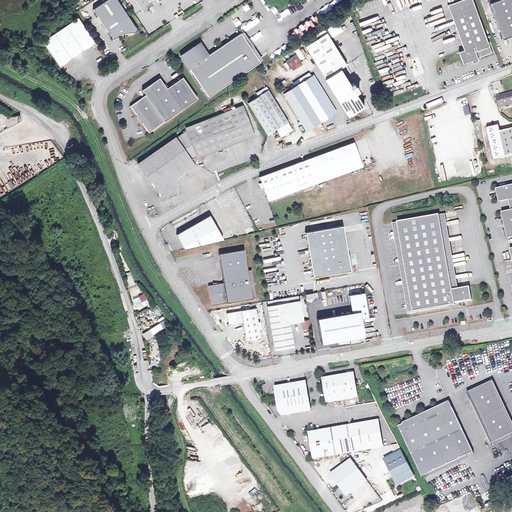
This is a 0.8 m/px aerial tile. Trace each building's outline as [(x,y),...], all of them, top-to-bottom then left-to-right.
[(116,0),(106,0),(93,9),(113,39),(122,33),(134,32),(136,29),(116,0)] [(134,0),(142,10),(146,8),(145,6),(151,1),(152,3),(156,0),(157,2),(159,0),(134,0)] [(473,0),(459,0),(448,4),(465,49),(459,51),(464,63),(473,60),(473,62),(474,62),(475,62),(476,61),(477,61),(479,60),(480,60),(479,58),(493,52),(473,0)] [(511,0),(499,0),(491,3),(504,39),(511,35),(511,0)] [(272,11),(275,18),(280,15),(276,8),(272,11)] [(236,27),(241,23),(235,14),(230,17),(236,27)] [(276,19),(280,25),(285,22),(281,16),(276,19)] [(78,18),(42,41),(60,67),(95,43),(78,18)] [(257,18),(247,24),(250,28),(260,22),(257,18)] [(258,32),(261,36),(267,33),(265,28),(258,32)] [(327,32),(305,46),(325,78),(341,68),(347,64),(327,32)] [(194,47),(180,56),(208,97),(260,62),(240,33),(207,55),(200,45),(195,49),(194,47)] [(296,54),(286,61),(291,69),(301,62),(296,54)] [(341,68),(325,78),(348,115),(364,105),(341,68)] [(301,83),(297,85),(320,122),(334,114),(311,76),(309,73),(299,79),(301,83)] [(159,78),(142,90),(145,95),(130,106),(136,116),(141,124),(141,123),(148,133),(197,99),(182,77),(166,88),(159,78)] [(320,122),(297,85),(290,90),(288,87),(281,92),(283,94),(306,131),(320,122)] [(257,97),(247,103),(267,135),(276,130),(281,137),(292,130),(268,91),(267,92),(265,88),(256,94),(257,97)] [(511,102),(511,93),(511,91),(505,92),(506,94),(497,95),(499,104),(511,102)] [(226,113),(186,128),(187,131),(196,155),(197,157),(253,135),(242,106),(232,110),(230,107),(224,109),(226,113)] [(494,159),(511,155),(511,128),(500,131),(499,128),(496,125),(487,127),(494,159)] [(173,135),(137,161),(153,184),(190,159),(189,158),(196,155),(187,131),(174,136),(173,135)] [(353,142),(306,159),(315,184),(362,167),(353,142)] [(190,159),(153,184),(163,198),(180,192),(170,179),(192,164),(190,159)] [(306,159),(259,177),(268,201),(315,184),(306,159)] [(511,185),(497,189),(499,202),(508,200),(511,211),(502,213),(508,238),(511,237),(511,249),(511,250),(511,255),(511,185)] [(440,215),(453,290),(458,289),(445,214),(440,215)] [(440,215),(398,222),(413,312),(455,305),(455,303),(453,290),(440,215)] [(209,216),(177,234),(184,248),(216,229),(209,216)] [(398,222),(392,223),(408,313),(413,312),(398,222)] [(342,226),(306,233),(313,277),(350,271),(349,266),(351,265),(350,260),(348,261),(342,226)] [(213,285),(208,285),(212,305),(252,299),(247,270),(243,249),(218,254),(223,283),(219,284),(213,285)] [(251,270),(247,270),(252,299),(256,298),(251,270)] [(124,274),(128,287),(134,285),(131,272),(124,274)] [(458,289),(453,290),(455,303),(472,300),(470,287),(458,289)] [(140,292),(135,294),(140,304),(145,301),(140,292)] [(289,305),(268,308),(275,349),(292,346),(288,323),(301,320),(298,296),(288,298),(289,305)] [(289,305),(288,298),(267,301),(268,308),(289,305)] [(345,312),(347,320),(352,319),(349,304),(340,305),(341,313),(345,312)] [(255,308),(226,313),(228,323),(231,326),(243,324),(246,341),(261,339),(255,308)] [(341,313),(319,317),(323,341),(350,337),(347,320),(345,312),(341,313)] [(146,340),(164,330),(160,324),(142,334),(146,340)] [(146,343),(152,358),(161,354),(155,340),(146,343)] [(165,366),(161,375),(168,378),(172,369),(165,366)] [(327,378),(324,379),(328,403),(336,402),(341,401),(354,398),(353,393),(358,392),(357,385),(354,373),(327,378)] [(511,417),(494,380),(470,392),(493,443),(511,433),(511,417)] [(312,411),(307,382),(276,388),(281,414),(283,417),(289,416),(306,413),(312,411)] [(402,425),(398,427),(422,477),(473,452),(449,401),(446,403),(447,404),(437,409),(436,407),(433,409),(434,410),(424,414),(423,413),(421,415),(421,416),(411,420),(411,419),(408,421),(409,422),(402,425)] [(358,424),(354,425),(358,452),(362,451),(385,447),(383,438),(380,420),(369,422),(358,424)] [(348,426),(339,427),(344,454),(347,454),(358,452),(354,425),(348,426)] [(323,430),(311,432),(313,445),(314,452),(316,460),(332,457),(344,454),(339,427),(329,429),(323,430)] [(401,451),(385,460),(394,477),(397,475),(401,483),(415,476),(401,451)] [(353,461),(333,475),(336,480),(339,484),(347,495),(358,487),(361,485),(367,481),(353,461)]
